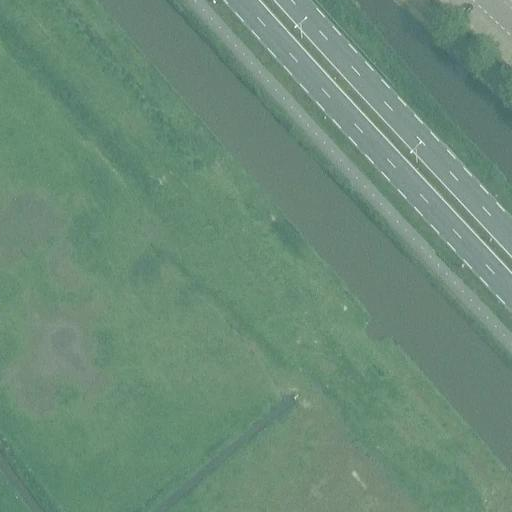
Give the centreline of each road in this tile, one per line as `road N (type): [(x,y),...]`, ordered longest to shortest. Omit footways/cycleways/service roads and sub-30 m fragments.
road 1 (secondary): [(237,0),(511,294)]
road 2 (secondary): [(511,237),(288,0)]
